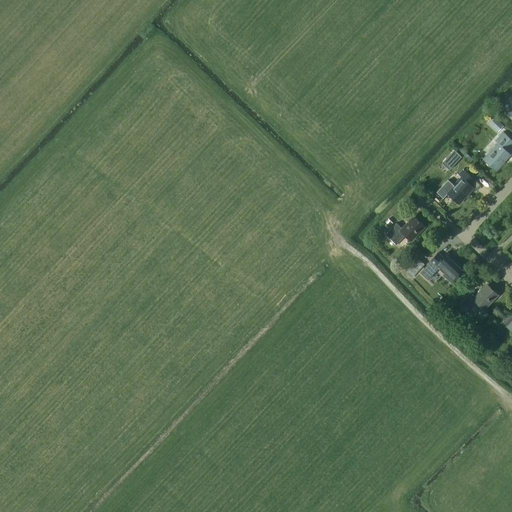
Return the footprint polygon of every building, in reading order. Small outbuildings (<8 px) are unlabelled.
[(498,131),(503,126),(491,115),(488,118),(491,122),(490,123),(498,131)] [(506,150),(510,146),(511,143),(511,140),(503,133),(500,136),(495,141),(498,143),(483,159),(481,156),(480,157),(495,170),(510,154),(506,150)] [(457,144),(455,147),(456,148),(465,157),(470,162),(473,159),(467,154),(458,145),(457,144)] [(454,149),(442,162),(450,170),(462,156),(454,149)] [(461,176),(453,185),(452,183),(452,184),(447,180),(436,192),(442,198),(447,194),(458,204),(473,187),(469,183),(473,179),(463,170),(458,174),(461,176)] [(413,216),(401,228),(396,223),(385,234),(396,245),(404,236),(411,241),(425,227),(413,216)] [(388,219),(384,223),(388,227),(393,223),(388,219)] [(429,264),(421,272),(429,280),(439,269),(444,273),(442,275),(451,283),(453,281),(464,269),(447,253),(443,257),(438,253),(428,263),(429,264)] [(419,259),(413,265),(419,270),(424,264),(419,259)] [(487,284),(475,297),(470,292),(459,303),(469,313),(478,304),(484,309),(498,295),(487,284)]
